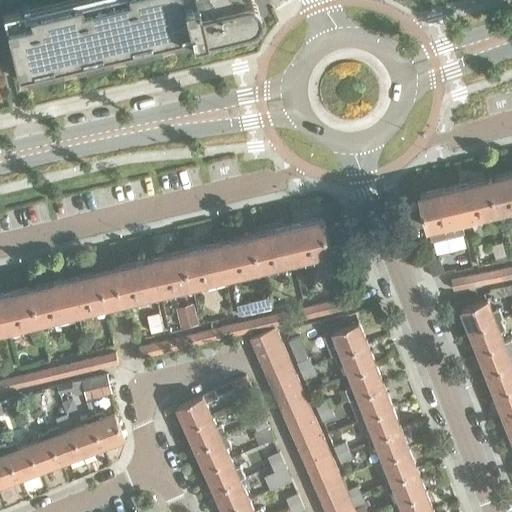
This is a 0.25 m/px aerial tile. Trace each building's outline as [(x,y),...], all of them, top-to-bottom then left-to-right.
[(83,0),(23,14),(22,9),(2,13),(17,78),(247,23),(253,20),(256,15),(257,10),(256,4),(252,0),(227,0),(222,1),(221,0),(83,0)] [(125,167),(118,169),(120,180),(129,178),(126,167),(125,167)] [(511,205),(511,171),(490,177),(498,209),(511,205)] [(498,209),(490,177),(467,182),(468,184),(461,185),(460,183),(455,184),(463,217),(498,209)] [(463,217),(455,184),(450,185),(451,188),(445,189),(444,187),(421,193),(429,225),(463,217)] [(289,224),(297,257),(331,249),(324,217),(300,222),(301,224),(294,226),(294,223),(289,224)] [(297,257),(289,224),(284,225),(284,228),(278,229),(278,228),(255,233),(262,265),(297,257)] [(262,265),(255,233),(231,239),(232,241),(225,242),(225,239),(220,240),(228,273),(262,265)] [(208,244),(185,250),(193,282),(228,273),(220,240),(215,241),(215,244),(209,246),(208,244)] [(193,282),(185,250),(162,256),(162,257),(156,258),(155,256),(150,257),(158,290),(193,282)] [(158,290),(150,257),(145,258),(145,261),(139,263),(139,261),(108,268),(116,300),(158,290)] [(511,265),(501,268),(503,278),(511,276),(511,265)] [(116,300),(108,268),(79,275),(79,277),(73,278),(72,275),(67,276),(75,310),(116,300)] [(491,281),(503,278),(501,268),(489,270),(491,281)] [(476,273),(479,283),(491,281),(489,270),(476,273)] [(464,275),(466,286),(479,283),(476,273),(464,275)] [(454,288),(466,286),(464,275),(452,278),(454,288)] [(40,318),(75,310),(67,276),(62,277),(62,280),(56,282),(56,281),(33,286),(40,318)] [(40,318),(33,286),(10,292),(10,293),(3,295),(3,292),(0,292),(0,304),(5,327),(40,318)] [(338,298),(340,308),(352,305),(350,295),(338,298)] [(176,302),(181,323),(199,320),(194,298),(176,302)] [(329,311),(340,308),(338,298),(326,301),(329,311)] [(492,309),(488,298),(462,308),(471,331),(502,318),(503,317),(499,307),(492,309)] [(315,303),(317,314),(329,311),(326,301),(315,303)] [(305,317),(317,314),(315,303),(303,306),(305,317)] [(291,309),(294,319),(305,317),(303,306),(291,309)] [(282,322),(294,319),(291,309),(279,312),(282,322)] [(268,315),(270,325),(274,324),(282,322),(279,312),(268,315)] [(259,328),(270,325),(268,315),(256,317),(259,328)] [(247,331),(249,330),(259,328),(256,317),(244,320),(247,331)] [(479,352),(505,341),(501,330),(506,328),(502,318),(471,331),(479,352)] [(233,323),(235,333),(247,331),(244,320),(233,323)] [(342,353),(368,342),(360,320),(333,330),(337,341),(333,343),(337,353),(341,351),(342,353)] [(221,326),(224,336),(235,333),(233,323),(221,326)] [(270,325),(259,328),(249,330),(262,359),(286,349),(274,324),(270,325)] [(212,339),(224,336),(221,326),(209,329),(212,339)] [(198,331),(200,342),(212,339),(209,329),(198,331)] [(188,345),(200,342),(198,331),(186,334),(188,345)] [(174,337),(177,347),(188,345),(186,334),(174,337)] [(165,350),(177,347),(174,337),(163,340),(165,350)] [(151,343),(153,353),(165,350),(163,340),(151,343)] [(511,350),(509,352),(505,341),(479,352),(488,372),(511,362),(511,350)] [(377,363),(368,342),(342,353),(341,351),(337,353),(335,354),(339,365),(346,362),(350,374),(377,363)] [(142,356),(153,353),(151,343),(139,345),(142,356)] [(272,382),(295,372),(286,349),(262,359),(272,382)] [(105,354),(107,364),(119,362),(116,351),(105,354)] [(93,356),(95,367),(107,364),(105,354),(93,356)] [(301,369),(313,364),(309,355),(297,361),(301,369)] [(83,370),(95,367),(93,356),(81,359),(83,370)] [(69,362),(71,373),(83,370),(81,359),(69,362)] [(59,376),(71,373),(69,362),(57,365),(59,376)] [(496,394),(511,387),(511,362),(488,372),(496,394)] [(349,398),(354,397),(385,384),(377,363),(350,374),(354,384),(345,387),(349,398)] [(313,364),(301,369),(304,378),(317,372),(313,364)] [(45,368),(47,379),(59,376),(57,365),(45,368)] [(35,382),(47,379),(45,368),(33,371),(35,382)] [(21,374),(23,384),(35,382),(33,371),(21,374)] [(82,378),(82,379),(85,391),(86,397),(111,391),(107,372),(82,378)] [(287,416),(310,406),(295,372),(272,382),(287,416)] [(239,387),(250,382),(246,373),(235,379),(239,387)] [(11,387),(23,384),(21,374),(9,376),(11,387)] [(0,378),(0,386),(1,390),(11,387),(9,376),(0,378)] [(85,391),(82,379),(72,381),(75,394),(85,391)] [(393,405),(385,384),(354,397),(358,407),(363,405),(367,416),(393,405)] [(511,387),(496,394),(504,415),(511,411),(511,387)] [(207,402),(218,397),(215,388),(177,405),(187,427),(213,415),(207,402)] [(45,389),(27,393),(31,406),(48,402),(45,389)] [(319,411),(331,406),(328,397),(315,403),(319,411)] [(375,437),(402,427),(393,405),(367,416),(371,426),(366,428),(370,438),(375,436),(375,437)] [(310,406),(287,416),(302,451),(325,441),(310,406)] [(331,406),(319,411),(322,420),(335,414),(331,406)] [(253,421),(265,416),(261,408),(249,413),(253,421)] [(105,415),(102,409),(91,413),(103,446),(125,437),(116,411),(105,415)] [(82,454),(103,446),(91,413),(81,417),(83,423),(72,427),(82,454)] [(196,447),(227,434),(222,423),(218,425),(213,415),(187,427),(196,447)] [(265,416),(253,421),(256,429),(268,424),(269,424),(265,416)] [(61,432),(58,424),(47,428),(48,430),(51,435),(60,462),(82,454),(72,427),(61,432)] [(410,448),(402,427),(375,437),(375,436),(370,438),(368,439),(373,449),(379,447),(384,458),(410,448)] [(39,470),(60,462),(51,435),(48,430),(41,433),(43,438),(29,443),(39,470)] [(227,434),(196,447),(205,468),(231,456),(227,446),(231,444),(227,434)] [(274,437),(267,440),(268,455),(271,464),(283,459),(279,450),(274,437)] [(337,453),(350,448),(346,439),(333,445),(337,453)] [(0,484),(18,478),(8,451),(5,444),(4,440),(0,441),(0,484)] [(16,440),(5,444),(8,451),(18,478),(39,470),(29,443),(19,447),(16,440)] [(325,441),(302,451),(317,485),(340,475),(325,441)] [(350,448),(337,453),(341,462),(353,456),(350,448)] [(387,480),(392,479),(418,469),(410,448),(384,458),(388,468),(383,470),(387,480)] [(236,466),(231,456),(205,468),(215,489),(241,477),(245,475),(240,464),(236,466)] [(283,459),(271,464),(274,470),(264,475),(270,489),(292,479),(283,459)] [(427,490),(418,469),(392,479),(387,480),(385,481),(389,492),(396,489),(400,500),(427,490)] [(347,511),(355,509),(354,505),(346,489),(340,475),(317,485),(328,511),(347,511)] [(241,477),(215,489),(224,510),(250,498),(241,477)] [(354,505),(365,500),(358,484),(346,489),(354,505)] [(400,500),(404,511),(432,511),(435,511),(427,490),(400,500)] [(290,505),(301,500),(298,492),(286,497),(290,505)] [(255,509),(250,498),(224,510),(225,511),(263,511),(261,506),(255,509)] [(301,500),(290,505),(292,511),(295,511),(305,508),(301,500)]
